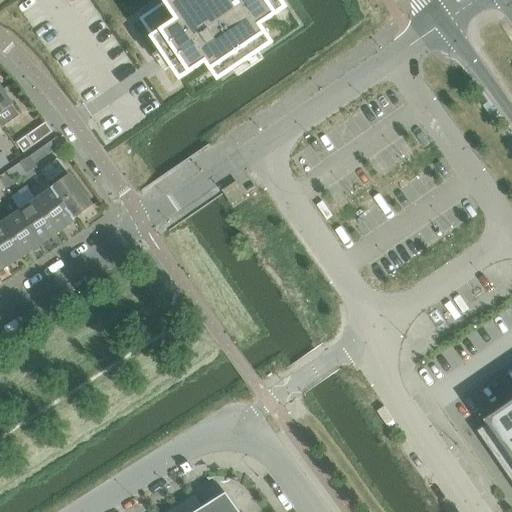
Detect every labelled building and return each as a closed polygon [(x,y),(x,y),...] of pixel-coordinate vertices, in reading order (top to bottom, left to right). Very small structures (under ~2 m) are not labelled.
[(169,0),(141,19),(181,79),(207,61),(218,78),(219,79),(273,43),(272,41),(261,25),(287,8),(282,0),(169,0)] [(0,113),(12,105),(0,87),(0,113)] [(46,122),(16,143),(23,153),(53,132),(46,122)] [(65,148),(57,138),(50,143),(58,153),(65,148)] [(9,163),(2,153),(0,153),(0,164),(2,168),(9,163)] [(30,157),(21,163),(28,173),(37,167),(30,157)] [(75,219),(92,207),(58,159),(41,171),(50,183),(48,184),(52,188),(75,219)] [(28,173),(21,163),(14,167),(21,178),(28,173)] [(21,178),(14,167),(7,172),(14,183),(21,178)] [(75,219),(52,188),(48,184),(45,179),(30,190),(36,199),(58,231),(71,222),(75,219)] [(245,198),(236,184),(225,192),(235,205),(245,198)] [(58,231),(36,199),(30,190),(27,186),(11,197),(20,210),(20,211),(41,242),(58,231)] [(41,242),(20,211),(4,221),(1,216),(24,254),(31,249),(41,242)] [(24,254),(1,216),(0,217),(0,253),(7,265),(24,254)] [(511,400),(484,420),(487,423),(476,431),(511,483),(511,400)] [(218,500),(199,511),(238,511),(232,503),(224,509),(218,500)]
